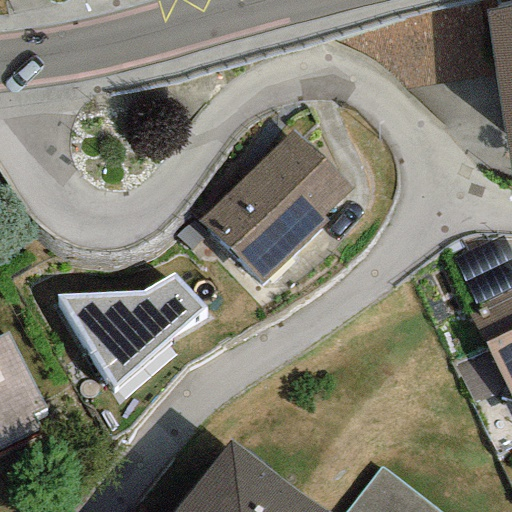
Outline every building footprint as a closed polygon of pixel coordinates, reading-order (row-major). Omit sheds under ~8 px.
[(511,7),(483,12),(511,177),(511,176),(511,7)] [(352,190),(290,130),(199,223),(260,283),(352,190)] [(140,292),(54,294),(111,387),(201,308),(173,273),(140,292)] [(511,289),(478,306),(479,309),(467,315),(511,404),(511,289)] [(43,408),(6,332),(0,335),(0,444),(36,427),(30,414),(43,408)] [(172,511),(325,511),(231,438),(172,511)] [(436,511),(380,468),(344,511),(436,511)]
